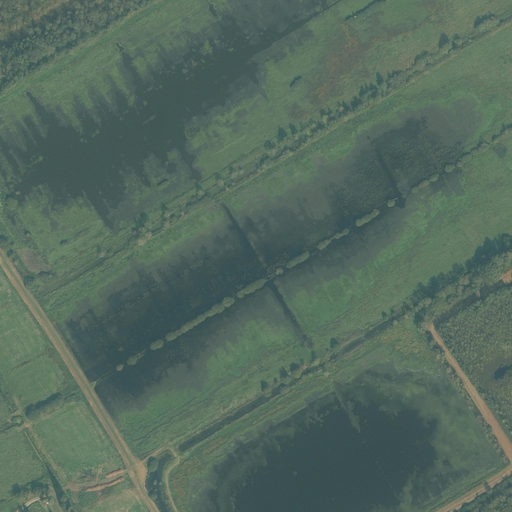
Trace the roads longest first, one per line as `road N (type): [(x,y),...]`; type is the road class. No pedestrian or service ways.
road 1 (track): [(511,455),(431,330),(511,277)]
road 2 (track): [(17,511),(41,496),(132,470)]
